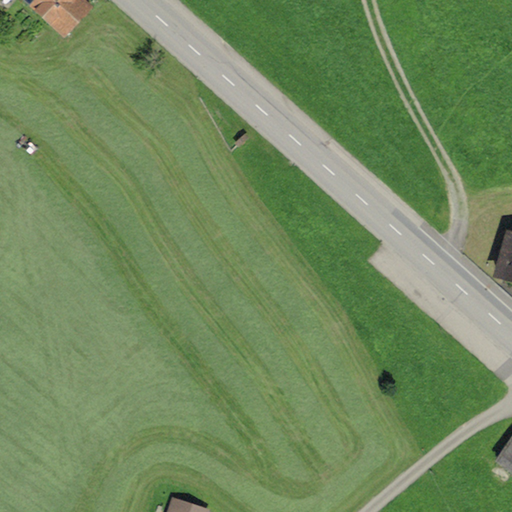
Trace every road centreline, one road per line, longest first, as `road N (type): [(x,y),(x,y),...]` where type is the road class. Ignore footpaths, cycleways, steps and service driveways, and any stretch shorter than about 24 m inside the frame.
road 1 (primary): [(137,0),(511,334)]
road 2 (track): [(370,0),(389,65),(457,190),(464,224),(441,270)]
